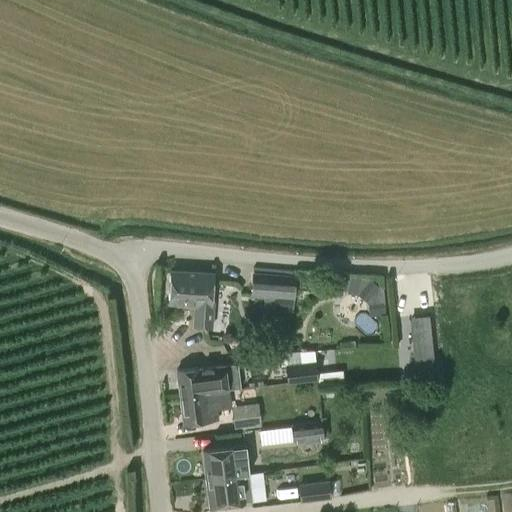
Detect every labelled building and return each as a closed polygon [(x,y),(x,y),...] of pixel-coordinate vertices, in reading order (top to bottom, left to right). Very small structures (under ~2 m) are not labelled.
[(211,326),(213,305),(211,305),(213,273),(170,271),(168,303),(196,305),(194,325),(211,326)] [(292,299),(294,278),(253,274),(251,295),(292,299)] [(411,324),(414,352),(432,350),(430,322),(411,324)] [(316,378),(314,358),(284,362),(286,382),(316,378)] [(196,368),(177,371),(180,394),(214,391),(214,390),(226,389),(241,387),(238,364),(197,369),(196,368)] [(214,391),(180,394),(183,423),(217,419),(215,404),(228,403),(226,389),(214,390),(214,391)] [(257,403),(231,406),(235,429),(261,426),(257,403)] [(321,422),(291,425),(293,441),(323,438),(321,422)] [(291,425),(259,426),(260,444),(292,443),(291,425)] [(203,450),(206,478),(249,473),(245,445),(203,450)] [(206,478),(210,506),(252,501),(249,473),(206,478)] [(330,497),(328,481),(299,484),(301,500),(330,497)]
